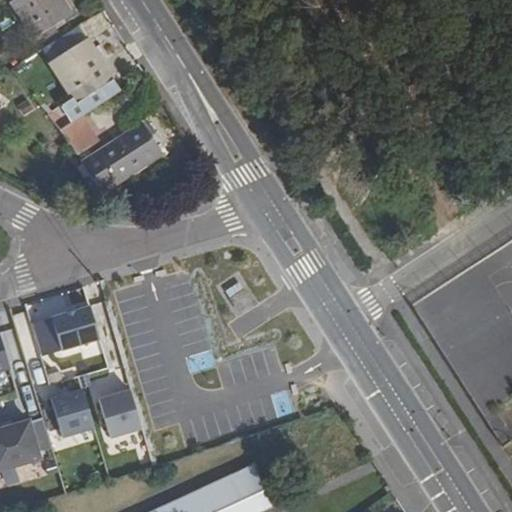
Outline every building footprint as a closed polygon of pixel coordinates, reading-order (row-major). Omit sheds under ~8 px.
[(10,0),(11,2),(35,39),(70,16),(60,0),(10,0)] [(93,50),(86,39),(50,62),(74,98),(47,115),(59,130),(80,117),(119,92),(101,63),(93,50)] [(100,46),(93,50),(101,63),(108,58),(100,46)] [(27,63),(16,70),(23,82),(35,75),(27,63)] [(87,129),(80,117),(59,130),(68,142),(87,129)] [(161,155),(143,124),(101,151),(119,182),(161,155)] [(231,299),(238,311),(252,303),(243,291),(231,299)] [(60,351),(99,340),(89,307),(51,319),(60,351)] [(0,370),(8,368),(0,340),(0,370)] [(91,376),(98,398),(124,389),(117,367),(91,376)] [(45,383),(48,396),(81,389),(79,377),(45,383)] [(50,400),(62,439),(93,429),(82,390),(50,400)] [(130,391),(98,400),(109,439),(140,430),(130,391)] [(6,424),(37,417),(31,392),(1,399),(6,424)] [(29,422),(0,430),(0,472),(40,461),(29,422)] [(275,511),(254,464),(251,465),(253,468),(155,511),(265,511),(272,509),(272,511),(275,511)]
